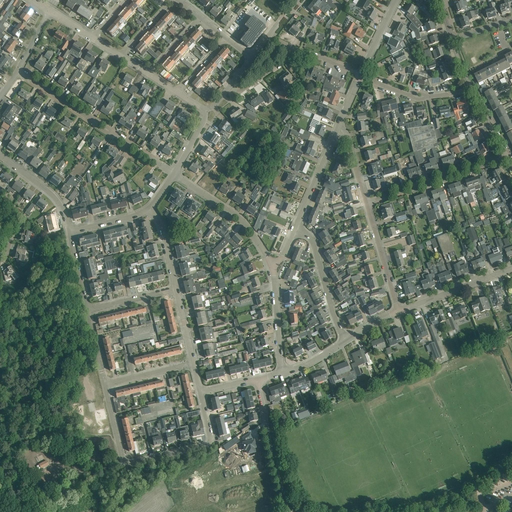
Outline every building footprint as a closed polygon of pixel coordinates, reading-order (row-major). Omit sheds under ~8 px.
[(10,0),(4,10),(0,15),(2,16),(4,17),(7,12),(13,2),(10,0)] [(76,5),(78,6),(81,1),(81,0),(69,0),(66,6),(72,10),(76,5)] [(228,8),(233,2),(230,0),(229,0),(224,6),(228,9),(228,8)] [(316,0),(314,0),(312,4),(319,10),(322,12),(325,15),(329,10),(331,11),(333,9),(327,4),(322,1),(320,3),(316,0)] [(322,0),(322,1),(327,4),(333,9),(335,11),(337,8),(336,7),(332,3),(333,2),(330,0),(322,0)] [(363,0),(359,7),(366,10),(369,12),(366,17),(373,21),(375,17),(374,17),(377,12),(371,9),(370,9),(367,8),(370,3),(365,0),(363,0)] [(460,0),(461,3),(455,5),(457,9),(455,9),(457,14),(462,13),(462,12),(465,11),(463,7),(468,5),(466,1),(469,0),(460,0)] [(496,17),(494,8),(497,7),(494,0),(491,0),(493,3),(489,4),(491,10),(484,12),(486,19),(488,18),(488,19),(496,17)] [(500,6),(501,10),(502,15),(510,13),(509,7),(511,5),(511,4),(510,0),(508,0),(504,1),(505,5),(500,6)] [(77,13),(83,17),(89,8),(85,5),(86,3),(81,1),(78,6),(80,8),(77,13)] [(132,3),(127,9),(132,14),(136,8),(137,9),(137,8),(138,9),(137,10),(142,15),(144,12),(134,3),(133,5),(132,3)] [(22,9),(20,7),(18,9),(23,12),(30,17),(34,12),(28,8),(29,6),(26,4),(22,9)] [(312,4),(308,9),(313,12),(311,15),(315,18),(317,16),(316,15),(319,10),(312,4)] [(214,8),(210,13),(216,18),(220,13),(217,10),(219,7),(217,5),(214,8)] [(404,10),(406,11),(405,12),(411,15),(414,10),(417,13),(419,11),(420,12),(422,10),(420,9),(419,9),(416,6),(415,7),(410,5),(408,7),(407,6),(404,10)] [(430,17),(431,16),(422,7),(420,8),(430,17)] [(89,8),(83,17),(89,21),(92,15),(95,17),(96,16),(100,18),(104,11),(103,10),(100,8),(98,11),(94,8),(93,10),(89,8)] [(17,12),(16,12),(19,15),(20,14),(22,15),(20,18),(22,20),(26,23),(26,22),(27,23),(29,20),(28,20),(30,17),(23,12),(18,9),(17,12)] [(221,22),(226,26),(232,19),(229,17),(233,13),(228,9),(226,13),(227,14),(225,17),(221,22)] [(468,21),(475,18),(475,16),(478,15),(479,15),(477,10),(476,10),(467,13),(469,17),(460,20),(461,23),(460,24),(462,29),(467,28),(468,30),(471,29),(470,26),(468,21)] [(125,21),(130,16),(132,14),(128,11),(127,12),(125,11),(120,17),(121,18),(125,22),(126,21),(125,21)] [(11,18),(13,16),(9,13),(7,12),(4,17),(3,19),(5,20),(6,21),(9,17),(11,18)] [(167,14),(162,20),(167,24),(169,26),(176,19),(171,15),(168,12),(169,13),(168,15),(167,14)] [(173,13),(171,15),(176,19),(177,20),(182,25),(184,23),(173,13)] [(415,16),(410,20),(415,26),(418,29),(423,25),(420,22),(415,16)] [(245,35),(240,42),(247,48),(249,45),(252,47),(257,40),(255,39),(257,37),(258,39),(258,38),(257,37),(258,36),(259,37),(264,32),(264,31),(262,29),(264,26),(262,25),(257,20),(255,22),(254,21),(255,19),(252,17),(244,27),(249,30),(251,28),(252,29),(246,36),(245,35)] [(310,17),(308,23),(307,25),(308,26),(314,28),(317,20),(310,17)] [(113,24),(115,25),(119,29),(119,28),(123,23),(124,23),(125,22),(121,18),(120,19),(119,18),(113,24)] [(160,21),(155,27),(156,28),(160,32),(161,32),(160,31),(165,26),(167,24),(162,20),(161,20),(163,21),(161,22),(160,21)] [(296,28),(300,23),(297,21),(289,32),(292,33),(291,34),(296,37),(300,32),(296,28)] [(345,30),(343,34),(349,38),(351,34),(350,33),(352,30),(353,31),(356,33),(355,35),(357,36),(358,37),(358,38),(360,39),(360,38),(361,39),(365,33),(362,32),(363,30),(358,27),(350,22),(345,30)] [(395,30),(399,33),(402,34),(406,27),(399,23),(395,30)] [(422,32),(420,33),(421,38),(427,36),(426,33),(428,32),(428,33),(435,30),(434,27),(436,26),(434,23),(433,23),(426,25),(427,31),(425,31),(422,33),(422,32)] [(15,25),(14,27),(22,33),(26,28),(20,24),(17,26),(15,25)] [(420,33),(419,30),(418,30),(411,24),(409,28),(415,33),(417,40),(422,39),(421,38),(420,33)] [(119,29),(115,25),(113,27),(112,26),(107,31),(112,36),(117,30),(117,31),(119,29)] [(22,33),(14,27),(13,28),(10,32),(18,38),(22,33)] [(155,40),(162,33),(161,32),(160,32),(156,28),(155,30),(153,29),(148,34),(149,36),(154,39),(155,40)] [(168,31),(171,34),(175,37),(177,34),(171,28),(168,31)] [(241,29),(236,37),(240,40),(246,33),(241,29)] [(319,34),(319,35),(313,34),(314,31),(310,30),(307,36),(312,38),(311,42),(317,44),(318,41),(322,42),(324,35),(319,34)] [(54,37),(58,40),(60,42),(63,37),(66,39),(68,36),(60,31),(59,32),(58,31),(54,37)] [(190,37),(191,39),(195,42),(196,43),(202,37),(200,36),(201,35),(199,33),(198,31),(196,33),(195,32),(190,37)] [(121,39),(126,43),(130,39),(125,34),(121,39)] [(147,36),(142,42),(149,48),(147,46),(152,40),(152,41),(154,39),(149,36),(148,37),(147,36)] [(427,36),(421,38),(422,39),(422,41),(423,41),(426,40),(427,45),(428,45),(429,46),(432,45),(439,42),(437,36),(430,38),(431,39),(428,39),(427,36)] [(3,37),(2,40),(4,42),(7,44),(14,49),(18,44),(14,41),(11,39),(11,40),(9,42),(3,37)] [(390,39),(388,45),(391,47),(393,50),(390,52),(392,55),(403,49),(401,45),(402,44),(401,44),(403,41),(396,37),(394,40),(391,38),(390,39)] [(183,45),(184,46),(188,50),(189,49),(188,49),(193,43),(193,44),(195,42),(191,39),(190,40),(188,39),(183,45)] [(329,39),(328,41),(327,46),(331,47),(331,49),(333,49),(332,51),(337,52),(339,47),(338,47),(339,43),(333,41),(329,39)] [(65,40),(60,49),(64,51),(64,52),(65,49),(69,43),(65,40)] [(347,40),(346,41),(343,46),(346,47),(344,52),(352,56),(356,49),(350,46),(352,43),(347,40)] [(3,45),(1,48),(10,54),(14,49),(7,44),(4,42),(3,44),(3,45)] [(76,42),(71,50),(74,53),(73,55),(78,59),(79,59),(82,54),(80,52),(84,47),(76,42)] [(149,48),(142,42),(135,49),(143,56),(142,56),(149,48)] [(182,46),(176,52),(181,57),(182,56),(182,57),(181,56),(186,51),(187,51),(188,50),(184,46),(183,47),(182,46)] [(225,48),(218,55),(223,60),(224,60),(223,59),(228,54),(233,58),(234,56),(225,48)] [(409,48),(403,51),(404,53),(406,57),(412,55),(409,48)] [(441,48),(436,50),(433,51),(435,59),(444,56),(441,48)] [(65,59),(70,52),(65,49),(64,52),(64,51),(60,57),(64,59),(65,59)] [(44,57),(49,60),(53,54),(55,55),(53,57),(54,58),(57,54),(51,50),(50,52),(48,50),(44,57)] [(90,51),(87,55),(84,59),(88,62),(89,61),(92,63),(97,56),(90,51)] [(152,51),(149,53),(153,57),(156,60),(157,60),(156,59),(158,57),(155,54),(152,51)] [(394,55),(392,56),(394,58),(393,58),(393,59),(394,62),(393,63),(394,65),(397,64),(398,64),(398,63),(399,63),(407,59),(406,57),(404,53),(403,51),(398,53),(394,55)] [(175,54),(170,59),(175,64),(180,58),(180,59),(182,57),(182,56),(181,57),(176,52),(178,53),(176,55),(175,54)] [(0,62),(5,66),(8,61),(0,55),(0,62)] [(217,57),(211,63),(217,67),(219,69),(222,66),(219,64),(221,61),(222,62),(223,60),(218,55),(219,56),(218,58),(217,57)] [(504,60),(502,62),(506,70),(511,68),(509,65),(505,57),(503,58),(504,60)] [(46,75),(46,76),(48,78),(48,77),(49,77),(51,78),(56,72),(59,74),(67,62),(65,59),(64,59),(56,71),(54,69),(56,66),(54,64),(52,67),(51,67),(46,75)] [(74,66),(78,69),(80,70),(82,72),(85,67),(81,64),(83,61),(79,59),(78,59),(74,66)] [(175,64),(170,59),(170,60),(171,61),(170,62),(168,61),(163,67),(168,72),(169,72),(168,71),(173,66),(174,66),(175,64)] [(192,66),(189,63),(184,59),(182,62),(190,69),(192,66)] [(46,65),(43,63),(39,60),(34,67),(41,72),(46,65)] [(106,70),(110,64),(103,60),(99,66),(97,69),(98,70),(98,71),(100,72),(99,73),(100,73),(102,71),(105,72),(106,70)] [(230,60),(227,63),(233,69),(236,66),(230,60)] [(498,60),(496,61),(501,72),(506,70),(502,62),(500,63),(498,60)] [(495,65),(493,66),(497,75),(501,72),(496,61),(494,62),(495,65)] [(215,69),(217,67),(211,63),(213,64),(211,65),(210,64),(205,70),(210,75),(210,74),(215,69)] [(394,65),(389,68),(392,76),(400,72),(403,71),(399,63),(398,63),(398,64),(397,64),(394,65)] [(106,73),(114,78),(116,74),(113,72),(116,68),(110,64),(106,70),(108,71),(106,73)] [(436,64),(426,67),(427,72),(430,71),(430,70),(437,68),(436,64)] [(437,69),(439,76),(449,73),(447,65),(440,68),(441,68),(437,69)] [(489,65),(487,66),(492,77),(497,75),(493,66),(490,67),(489,65)] [(486,70),(484,71),(488,79),(492,77),(487,66),(484,67),(486,70)] [(93,67),(88,75),(96,79),(99,73),(100,72),(98,71),(96,70),(96,68),(93,67)] [(326,77),(322,76),(323,73),(313,69),(313,71),(309,70),(306,77),(311,78),(312,76),(317,78),(316,81),(323,83),(326,77)] [(418,81),(420,75),(421,71),(415,69),(412,79),(418,81)] [(480,69),(478,70),(483,82),(488,79),(484,71),(481,72),(480,69)] [(203,71),(198,77),(199,79),(203,82),(204,82),(203,81),(206,78),(208,76),(209,76),(210,75),(205,70),(206,71),(205,73),(203,71)] [(483,82),(478,70),(475,72),(477,74),(474,75),(479,84),(483,82)] [(65,88),(69,82),(64,79),(67,75),(64,73),(61,77),(58,82),(65,88)] [(279,79),(282,84),(284,87),(289,84),(287,81),(291,78),(287,73),(279,79)] [(439,76),(428,80),(429,86),(430,88),(433,87),(438,85),(437,84),(445,81),(452,79),(449,73),(439,76)] [(225,74),(219,80),(223,84),(226,81),(228,78),(226,76),(225,74)] [(418,81),(417,83),(424,86),(424,85),(429,86),(428,80),(426,79),(427,75),(424,74),(424,76),(420,75),(418,81)] [(127,75),(124,79),(124,80),(121,84),(124,86),(127,82),(131,84),(134,79),(127,75)] [(327,75),(323,86),(338,92),(340,87),(343,88),(345,82),(327,75)] [(202,84),(203,82),(199,79),(198,77),(191,85),(196,89),(194,91),(199,96),(202,92),(198,88),(201,83),(202,84)] [(76,82),(70,91),(78,96),(80,92),(81,90),(77,88),(79,84),(76,82)] [(94,86),(91,83),(86,91),(88,93),(90,91),(91,92),(94,86)] [(479,90),(481,93),(488,90),(487,87),(485,84),(482,86),(483,88),(479,90)] [(128,92),(133,95),(137,88),(133,85),(128,92)] [(146,98),(148,94),(151,90),(144,85),(140,90),(138,94),(146,98)] [(338,92),(323,86),(324,87),(323,89),(329,92),(332,94),(330,99),(325,97),(324,101),(328,103),(335,106),(339,96),(337,95),(338,92)] [(87,102),(89,103),(98,89),(95,87),(90,95),(88,93),(83,100),(84,100),(83,100),(83,101),(86,103),(86,102),(87,102)] [(209,92),(205,96),(209,99),(210,99),(215,93),(209,87),(209,88),(207,90),(209,92)] [(18,95),(27,101),(31,95),(22,89),(18,95)] [(108,92),(104,98),(107,101),(113,92),(110,89),(108,92)] [(484,93),(487,98),(495,94),(492,89),(484,93)] [(100,96),(99,97),(103,99),(104,98),(108,92),(106,91),(105,93),(103,92),(100,96)] [(277,95),(281,100),(283,103),(288,98),(282,91),(279,93),(277,95)] [(267,92),(263,95),(268,103),(272,100),(267,92)] [(95,93),(89,103),(94,107),(97,103),(97,102),(98,100),(101,102),(103,99),(99,97),(100,96),(95,93)] [(309,99),(320,102),(322,94),(317,93),(316,96),(310,95),(309,99)] [(361,107),(367,110),(373,97),(366,94),(363,100),(364,100),(361,107)] [(487,98),(489,102),(497,98),(495,94),(487,98)] [(246,105),(246,106),(248,109),(249,109),(251,112),(252,111),(253,113),(256,112),(254,110),(252,106),(256,103),(258,106),(264,102),(262,100),(260,96),(258,97),(257,95),(248,101),(249,103),(246,105)] [(489,102),(491,107),(499,103),(497,98),(489,102)] [(38,111),(40,109),(43,104),(37,99),(36,102),(34,101),(29,110),(31,112),(34,108),(38,111)] [(298,110),(296,113),(300,114),(301,113),(302,114),(304,108),(307,101),(306,100),(301,106),(298,110)] [(392,115),(399,114),(396,100),(389,102),(391,112),(392,115)] [(458,108),(453,109),(455,115),(456,115),(456,117),(455,118),(455,120),(456,123),(457,123),(461,121),(460,120),(462,119),(460,114),(467,112),(466,110),(467,109),(467,108),(466,106),(467,105),(466,100),(461,101),(462,103),(456,104),(458,108)] [(153,109),(147,105),(148,103),(145,101),(140,109),(143,111),(148,114),(149,115),(153,109)] [(113,106),(107,102),(101,111),(108,116),(114,107),(113,106)] [(128,102),(126,106),(122,111),(126,113),(132,104),(128,102)] [(165,107),(158,102),(153,109),(149,115),(152,116),(156,119),(162,110),(166,112),(170,115),(171,114),(173,112),(172,111),(176,106),(169,102),(165,107)] [(319,102),(317,106),(321,107),(319,111),(323,113),(322,116),(324,117),(329,119),(330,120),(332,115),(331,115),(332,112),(326,110),(328,106),(323,104),(320,103),(319,102)] [(391,112),(389,102),(382,104),(385,117),(388,116),(387,113),(391,112)] [(494,112),(495,111),(503,107),(501,107),(499,103),(491,107),(494,112)] [(10,105),(6,111),(13,115),(15,113),(18,115),(22,109),(16,105),(14,108),(10,105)] [(412,105),(404,107),(405,109),(405,112),(406,114),(406,115),(410,114),(410,117),(411,119),(414,118),(414,116),(413,110),(412,105)] [(437,113),(440,113),(440,114),(441,116),(445,116),(445,118),(449,117),(451,117),(455,116),(454,113),(451,113),(449,107),(443,108),(442,107),(436,109),(437,113)] [(495,111),(497,115),(505,111),(503,107),(495,111)] [(47,114),(45,117),(48,119),(50,121),(52,119),(54,120),(56,117),(58,114),(56,113),(56,112),(50,108),(46,113),(47,114)] [(238,121),(243,117),(241,114),(241,113),(237,108),(228,114),(232,120),(237,127),(240,124),(238,121)] [(426,116),(424,108),(417,109),(419,118),(423,117),(423,120),(427,119),(429,119),(428,116),(426,116)] [(178,113),(177,114),(178,115),(182,117),(180,120),(185,123),(185,122),(188,118),(189,118),(188,117),(190,115),(181,109),(178,113)] [(14,120),(16,117),(13,115),(6,111),(2,116),(6,119),(4,122),(10,126),(14,120)] [(119,123),(124,127),(134,113),(131,111),(125,119),(123,117),(119,123)] [(136,121),(140,124),(146,116),(148,114),(143,111),(143,112),(142,112),(136,121)] [(245,116),(254,121),(256,118),(257,119),(258,117),(257,116),(248,111),(245,116)] [(497,115),(500,120),(507,116),(505,111),(497,115)] [(134,113),(124,127),(130,131),(134,125),(133,124),(135,120),(134,119),(137,115),(134,113)] [(42,115),(35,126),(37,127),(38,128),(39,126),(42,122),(43,123),(44,121),(46,117),(45,117),(42,115)] [(173,116),(167,126),(171,129),(178,119),(173,116)] [(500,120),(502,124),(510,120),(507,116),(500,120)] [(64,117),(61,121),(60,122),(69,128),(73,123),(64,117)] [(465,124),(467,128),(468,131),(471,130),(471,129),(476,126),(473,119),(468,121),(468,122),(465,124)] [(312,120),(310,126),(313,128),(311,133),(315,135),(315,134),(322,137),(324,133),(323,132),(325,129),(318,126),(320,122),(319,122),(312,120)] [(502,124),(504,129),(511,125),(510,120),(502,124)] [(223,121),(219,128),(222,130),(223,130),(220,134),(227,138),(230,135),(228,134),(229,134),(229,133),(232,129),(232,128),(233,128),(223,121)] [(412,123),(406,124),(406,126),(407,130),(408,130),(414,128),(419,127),(418,122),(417,121),(412,122),(412,123)] [(180,129),(178,133),(181,135),(186,127),(187,125),(188,124),(185,122),(185,123),(183,125),(180,129)] [(364,122),(363,123),(360,123),(358,123),(359,132),(365,131),(365,127),(369,126),(369,122),(364,123),(364,122)] [(438,142),(434,125),(422,127),(419,127),(414,128),(408,130),(409,133),(414,153),(417,151),(426,148),(434,144),(438,142)] [(144,140),(148,134),(147,134),(150,130),(143,126),(141,129),(140,129),(137,134),(141,137),(140,138),(144,140)] [(5,141),(8,142),(11,136),(12,137),(13,133),(15,130),(13,129),(11,127),(7,133),(9,134),(5,141)] [(80,128),(78,132),(77,133),(77,134),(74,137),(75,137),(73,139),(76,141),(77,139),(78,139),(80,136),(84,138),(88,133),(80,128)] [(33,133),(31,131),(29,129),(23,137),(28,140),(33,133)] [(245,129),(238,137),(241,140),(248,132),(245,129)] [(292,130),(290,133),(308,141),(311,134),(304,131),(301,129),(299,133),(292,130)] [(157,148),(162,141),(155,137),(158,132),(156,130),(153,135),(155,137),(150,144),(157,148)] [(166,141),(169,143),(170,144),(174,137),(179,140),(182,135),(181,135),(178,133),(177,132),(176,132),(173,130),(172,131),(166,141)] [(482,139),(479,131),(473,134),(471,130),(468,131),(465,132),(466,135),(468,134),(469,136),(474,146),(479,144),(478,141),(482,139)] [(164,133),(162,136),(164,138),(162,140),(165,142),(170,134),(169,133),(168,132),(167,132),(166,133),(164,133)] [(54,138),(64,144),(68,139),(58,133),(54,138)] [(209,141),(213,144),(215,145),(216,145),(213,149),(218,152),(221,149),(219,147),(221,145),(217,142),(220,139),(214,135),(209,141)] [(275,140),(283,144),(286,138),(279,135),(275,140)] [(458,135),(450,138),(452,144),(461,141),(458,135)] [(12,142),(8,148),(14,153),(19,147),(18,146),(21,143),(12,137),(11,136),(9,140),(12,142)] [(369,146),(368,141),(372,140),(371,136),(367,137),(361,139),(363,147),(369,146)] [(95,137),(92,141),(91,143),(89,147),(92,149),(94,145),(98,148),(102,142),(95,137)] [(225,139),(223,142),(229,147),(231,144),(225,139)] [(304,142),(302,146),(315,151),(318,145),(308,141),(308,142),(309,142),(308,143),(304,142)] [(170,144),(169,143),(166,147),(162,152),(169,156),(172,151),(169,149),(172,145),(170,144)] [(489,152),(485,144),(482,146),(480,143),(479,144),(465,151),(466,154),(477,149),(479,152),(479,151),(483,158),(487,155),(486,153),(489,152)] [(312,158),(315,151),(302,146),(297,144),(294,152),(301,156),(303,151),(306,152),(305,155),(312,158)] [(461,144),(453,148),(455,152),(456,154),(464,151),(461,144)] [(106,152),(111,156),(115,158),(119,153),(110,147),(106,152)] [(205,147),(201,153),(206,157),(209,154),(212,157),(214,154),(205,147)] [(28,157),(30,159),(39,148),(37,149),(34,148),(31,152),(26,148),(24,151),(23,151),(19,156),(25,161),(28,157)] [(39,148),(30,159),(33,161),(30,164),(37,169),(42,162),(37,158),(42,150),(39,148)] [(422,154),(427,152),(427,151),(426,148),(417,151),(421,164),(424,163),(423,162),(425,161),(422,154)] [(92,158),(95,160),(100,152),(98,150),(92,158)] [(291,151),(288,158),(292,159),(295,161),(292,168),(295,169),(294,171),(298,173),(299,171),(301,172),(305,174),(310,165),(305,162),(303,161),(303,162),(299,160),(301,156),(294,152),(291,151)] [(373,160),(372,155),(376,154),(376,151),(371,152),(371,151),(365,153),(367,162),(373,160)] [(388,154),(380,157),(381,160),(393,157),(391,151),(388,152),(388,154)] [(433,171),(439,169),(437,166),(440,165),(438,158),(437,154),(434,155),(435,159),(429,160),(429,161),(433,171)] [(447,155),(446,155),(450,166),(456,164),(453,154),(447,156),(447,155)] [(444,168),(450,166),(446,155),(444,156),(441,157),(444,168)] [(113,165),(116,162),(113,159),(107,166),(106,164),(102,168),(102,173),(101,175),(103,177),(111,171),(110,169),(113,165)] [(198,163),(195,161),(193,164),(189,169),(195,174),(199,169),(196,166),(198,163)] [(433,171),(429,161),(424,163),(425,166),(427,173),(433,171)] [(332,173),(338,176),(343,166),(337,163),(332,173)] [(377,163),(369,165),(370,167),(369,168),(371,176),(382,173),(383,173),(382,171),(381,168),(378,169),(377,163)] [(415,163),(411,164),(416,177),(422,175),(419,168),(417,169),(415,163)] [(39,174),(46,179),(51,173),(47,170),(49,168),(46,165),(39,174)] [(204,171),(207,174),(212,168),(208,166),(204,171)] [(395,167),(383,171),(385,176),(397,172),(395,167)] [(494,176),(488,179),(490,182),(502,176),(501,174),(502,173),(500,168),(495,171),(495,172),(492,174),(494,176)] [(126,181),(121,172),(114,176),(111,171),(103,177),(100,180),(103,183),(104,183),(103,181),(108,178),(110,182),(113,180),(114,184),(119,181),(120,184),(126,181)] [(53,178),(50,182),(57,187),(58,185),(59,185),(61,181),(63,183),(65,179),(60,176),(57,173),(55,176),(53,178)] [(287,173),(283,182),(291,186),(289,190),(290,191),(290,192),(293,194),(295,192),(297,193),(300,185),(293,182),(295,177),(287,173)] [(6,174),(1,180),(0,178),(0,186),(4,190),(8,185),(11,181),(12,179),(6,174)] [(152,174),(148,180),(149,180),(151,182),(149,185),(155,189),(157,186),(161,181),(152,174)] [(65,185),(61,190),(64,192),(64,193),(64,194),(65,195),(66,195),(67,194),(67,195),(71,189),(73,186),(76,188),(83,178),(80,176),(77,179),(75,177),(73,176),(71,179),(70,178),(65,185)] [(331,178),(330,177),(328,176),(327,178),(326,177),(325,181),(325,182),(324,184),(326,185),(325,188),(334,191),(346,188),(346,187),(345,187),(345,186),(349,185),(347,180),(340,183),(334,185),(334,184),(331,183),(333,179),(331,178)] [(483,176),(480,177),(481,179),(482,184),(483,186),(484,189),(483,190),(485,195),(486,198),(487,197),(489,196),(488,194),(488,193),(486,188),(485,184),(485,183),(483,176)] [(502,176),(490,182),(491,185),(494,183),(496,186),(495,186),(497,189),(500,187),(499,184),(505,181),(502,176)] [(142,188),(145,183),(139,178),(136,183),(142,188)] [(477,178),(472,179),(475,190),(481,188),(480,185),(478,180),(477,178)] [(379,180),(378,180),(373,182),(375,190),(382,189),(383,192),(390,190),(389,186),(386,187),(385,182),(384,179),(379,180)] [(472,179),(466,181),(467,184),(468,188),(469,190),(466,191),(467,193),(471,203),(475,202),(472,194),(476,192),(475,190),(472,179)] [(10,186),(7,190),(6,191),(9,193),(11,191),(13,193),(15,190),(19,193),(24,187),(17,182),(13,188),(10,186)] [(230,182),(227,185),(224,183),(222,186),(219,190),(226,195),(227,193),(230,195),(236,186),(230,182)] [(257,194),(261,189),(259,187),(261,185),(258,183),(252,193),(249,197),(255,201),(259,196),(257,194)] [(129,184),(124,185),(126,193),(126,194),(130,193),(132,202),(133,202),(134,205),(141,202),(139,195),(138,195),(137,192),(134,193),(133,192),(131,193),(129,184)] [(449,185),(449,186),(449,187),(450,192),(451,194),(453,194),(455,198),(459,197),(455,185),(452,186),(452,185),(451,185),(449,185)] [(500,190),(498,191),(499,193),(501,196),(503,195),(510,191),(507,186),(501,190),(500,190)] [(344,194),(347,203),(353,201),(349,188),(336,192),(337,196),(344,194)] [(25,189),(17,200),(20,203),(24,198),(30,202),(35,195),(28,190),(28,191),(25,189)] [(233,199),(240,205),(244,199),(246,201),(249,197),(252,193),(246,189),(244,192),(246,193),(243,197),(237,193),(233,199)] [(443,189),(437,191),(440,198),(441,201),(442,205),(445,214),(450,213),(446,201),(447,200),(443,189)] [(497,189),(488,193),(488,194),(490,197),(490,198),(491,202),(495,200),(493,196),(499,193),(498,191),(497,189)] [(74,190),(71,195),(68,199),(72,202),(79,193),(74,190)] [(173,202),(180,207),(183,202),(180,200),(183,195),(180,193),(180,192),(177,190),(177,191),(176,190),(171,197),(175,199),(173,202)] [(321,191),(318,197),(324,199),(332,202),(332,199),(329,199),(324,197),(326,193),(321,191)] [(437,191),(432,193),(433,197),(434,200),(435,203),(436,202),(436,203),(437,206),(442,205),(441,201),(440,198),(437,191)] [(503,195),(501,196),(503,202),(509,199),(511,197),(511,194),(510,191),(503,195)] [(268,200),(267,200),(272,202),(280,205),(283,207),(282,211),(283,212),(288,214),(291,206),(286,204),(287,202),(283,200),(276,197),(278,193),(274,192),(273,195),(270,194),(269,196),(268,200)] [(126,207),(125,200),(124,199),(123,195),(120,196),(121,198),(117,199),(118,201),(117,201),(119,208),(126,207)] [(426,195),(420,196),(425,211),(427,217),(429,222),(438,220),(436,214),(434,209),(431,210),(431,211),(429,212),(427,205),(429,204),(428,202),(428,199),(426,195)] [(420,196),(415,198),(417,206),(420,205),(423,212),(425,211),(420,196)] [(119,208),(117,201),(114,202),(113,197),(109,198),(111,203),(110,203),(112,210),(119,208)] [(324,199),(318,197),(316,203),(321,205),(322,201),(329,204),(331,204),(332,202),(324,199)] [(40,198),(38,202),(36,205),(44,210),(48,205),(42,201),(43,200),(40,198)] [(102,205),(98,206),(100,213),(107,211),(105,204),(104,200),(101,201),(102,205)] [(188,200),(182,210),(193,217),(196,213),(195,213),(200,206),(199,205),(199,204),(196,202),(196,203),(192,201),(191,202),(188,200)] [(505,205),(494,210),(495,210),(499,208),(501,207),(502,208),(502,209),(505,207),(507,211),(504,212),(505,215),(508,213),(511,211),(511,204),(511,205),(509,202),(505,205)] [(32,203),(25,213),(29,217),(31,214),(30,213),(35,206),(32,203)] [(100,213),(98,206),(95,207),(94,203),(90,204),(91,208),(93,215),(100,213)] [(251,205),(247,211),(253,216),(257,210),(260,205),(257,203),(254,207),(251,205)] [(79,211),(80,218),(88,216),(85,204),(82,205),(80,204),(78,205),(79,211)] [(384,220),(393,217),(389,204),(382,206),(383,211),(382,211),(384,220)] [(80,218),(79,211),(75,212),(74,207),(71,208),(72,212),(74,220),(80,218)] [(311,214),(323,219),(324,216),(317,214),(319,211),(313,208),(311,214)] [(346,214),(344,215),(345,219),(351,217),(352,217),(357,215),(355,209),(349,210),(345,212),(346,214)] [(171,220),(175,214),(171,211),(167,217),(171,220)] [(209,212),(205,217),(202,221),(205,223),(208,219),(212,222),(216,217),(209,212)] [(395,215),(397,222),(407,219),(405,212),(395,215)] [(175,224),(180,218),(175,214),(171,220),(175,224)] [(257,221),(254,227),(259,229),(264,217),(259,214),(257,221)] [(323,219),(311,214),(309,220),(310,220),(308,224),(314,226),(315,222),(314,222),(315,219),(322,221),(322,222),(317,226),(318,227),(317,228),(319,231),(324,228),(333,223),(323,219)] [(55,215),(50,216),(47,217),(49,227),(56,225),(55,219),(56,218),(55,215)] [(37,221),(39,224),(46,219),(43,216),(37,221)] [(144,219),(138,221),(140,230),(142,230),(150,228),(148,222),(145,223),(144,219)] [(263,225),(261,231),(277,238),(281,230),(275,228),(273,227),(275,224),(265,220),(263,225)] [(218,225),(217,226),(218,227),(222,230),(219,233),(218,234),(225,239),(231,233),(227,230),(229,228),(221,221),(218,225)] [(333,223),(324,228),(326,230),(327,231),(336,225),(335,221),(333,223)] [(350,228),(351,231),(339,235),(340,239),(341,238),(352,235),(357,234),(356,230),(361,229),(359,222),(353,223),(354,227),(350,228)] [(208,237),(216,228),(213,226),(210,230),(206,236),(208,237)] [(467,230),(471,242),(476,241),(478,241),(477,240),(478,240),(474,227),(471,228),(467,230)] [(141,236),(151,234),(150,228),(142,230),(143,235),(141,236)] [(394,229),(392,229),(388,231),(390,238),(397,236),(395,232),(399,231),(398,228),(394,229)] [(117,241),(115,230),(109,231),(112,243),(110,243),(111,246),(114,245),(113,242),(117,241)] [(319,236),(318,237),(321,242),(322,241),(329,236),(327,231),(326,230),(319,235),(319,236)] [(24,243),(25,243),(31,245),(33,239),(30,238),(32,233),(28,232),(22,231),(22,234),(20,234),(19,240),(22,241),(22,242),(22,243),(23,244),(24,244),(24,243)] [(106,244),(110,243),(112,243),(109,231),(103,233),(106,244)] [(151,234),(141,236),(141,239),(144,238),(145,241),(142,242),(143,245),(145,244),(149,244),(148,241),(153,240),(151,234)] [(243,240),(237,234),(232,238),(229,241),(236,249),(239,246),(238,245),(243,240)] [(332,234),(322,241),(325,246),(327,245),(329,247),(333,245),(337,242),(336,242),(333,243),(332,242),(333,241),(330,238),(333,237),(332,234)] [(437,238),(440,247),(443,255),(455,251),(448,234),(437,238)] [(100,242),(98,242),(96,235),(90,236),(94,253),(95,253),(94,247),(101,245),(100,242)] [(366,246),(363,235),(356,237),(359,247),(360,247),(366,246)] [(416,244),(414,235),(407,237),(410,246),(416,244)] [(93,257),(95,256),(90,236),(84,237),(87,248),(91,247),(93,253),(92,253),(93,257)] [(352,236),(340,239),(340,240),(342,244),(345,243),(353,240),(352,236)] [(87,248),(84,237),(78,239),(80,247),(83,246),(84,252),(82,253),(83,257),(89,256),(87,248)] [(440,247),(437,238),(431,240),(435,252),(437,252),(436,248),(440,247)] [(498,248),(493,250),(493,252),(497,261),(502,259),(501,255),(500,253),(503,252),(501,249),(498,240),(497,238),(494,239),(498,248)] [(229,243),(225,239),(213,250),(214,253),(216,256),(229,243)] [(507,239),(503,240),(506,246),(507,250),(505,251),(506,253),(508,257),(511,255),(511,249),(511,248),(509,243),(507,239)] [(337,242),(333,245),(335,248),(342,244),(340,240),(337,242)] [(467,243),(462,245),(465,253),(466,255),(467,257),(469,257),(472,256),(467,243)] [(143,245),(134,247),(135,250),(135,252),(144,249),(145,254),(147,253),(158,251),(156,245),(151,246),(149,247),(146,247),(145,244),(143,245)] [(485,244),(481,245),(481,246),(485,255),(488,254),(489,257),(491,264),(497,261),(493,252),(493,250),(492,249),(488,251),(485,244)] [(175,248),(177,253),(190,250),(189,246),(185,246),(185,245),(175,248)] [(19,261),(26,262),(27,257),(25,256),(26,251),(17,248),(16,252),(14,251),(13,258),(17,259),(16,260),(16,261),(17,261),(17,262),(18,262),(18,261),(19,261)] [(243,254),(241,255),(244,262),(252,257),(247,248),(241,251),(243,254)] [(297,248),(295,254),(307,259),(308,256),(309,256),(310,254),(297,248)] [(324,254),(327,259),(336,254),(335,254),(332,249),(324,254)] [(177,256),(176,257),(177,259),(178,259),(181,259),(183,258),(189,257),(189,254),(192,253),(191,250),(190,250),(177,253),(177,256)] [(399,252),(394,253),(397,261),(407,258),(406,254),(405,250),(401,252),(401,251),(399,252)] [(138,263),(131,264),(131,266),(132,266),(142,264),(152,261),(157,260),(157,257),(159,257),(158,251),(147,253),(147,254),(143,255),(144,259),(138,261),(138,263)] [(359,260),(358,259),(363,257),(364,261),(370,259),(367,252),(362,254),(357,255),(354,256),(355,259),(356,260),(359,260)] [(307,259),(295,254),(292,260),(298,262),(299,259),(306,261),(307,259)] [(336,254),(327,259),(331,265),(334,263),(335,265),(346,259),(344,255),(338,259),(336,254)] [(482,256),(476,258),(480,268),(486,266),(483,259),(482,256)] [(407,258),(397,261),(399,268),(404,267),(405,266),(407,266),(408,265),(407,262),(410,261),(409,257),(407,258)] [(480,268),(476,258),(471,260),(472,263),(472,264),(475,270),(480,268)] [(335,265),(338,269),(343,265),(344,266),(347,264),(346,259),(335,265)] [(459,262),(459,263),(463,275),(469,272),(467,268),(466,265),(464,260),(459,262)] [(114,261),(105,263),(106,269),(107,271),(116,269),(115,266),(114,261)] [(160,261),(154,262),(159,281),(165,280),(163,272),(160,272),(158,266),(161,266),(160,261)] [(85,268),(87,274),(95,272),(98,271),(97,267),(103,265),(102,262),(96,264),(96,265),(85,268)] [(159,281),(154,262),(148,264),(149,267),(153,266),(154,270),(153,271),(153,274),(151,274),(153,283),(159,281)] [(244,275),(251,273),(256,271),(254,264),(251,265),(250,262),(243,266),(241,267),(244,275)] [(463,275),(459,263),(453,265),(458,277),(463,275)] [(3,272),(4,277),(5,281),(11,280),(12,278),(14,281),(19,276),(10,266),(7,269),(8,270),(7,271),(3,272)] [(371,266),(366,267),(364,268),(365,268),(361,269),(362,272),(365,271),(367,276),(374,274),(371,266)] [(441,267),(447,281),(452,279),(449,272),(447,273),(444,266),(441,267)] [(447,281),(441,267),(438,268),(441,275),(438,276),(441,283),(447,281)] [(195,268),(181,271),(182,277),(189,275),(189,272),(196,270),(195,268)] [(101,280),(102,280),(109,278),(107,271),(106,269),(101,270),(101,273),(104,272),(105,275),(100,276),(101,280)] [(291,279),(293,276),(295,276),(296,272),(288,269),(284,279),(290,282),(291,282),(289,287),(295,289),(298,282),(291,279)] [(329,273),(333,278),(343,272),(342,270),(337,273),(335,270),(329,273)] [(136,287),(141,285),(139,277),(137,278),(136,275),(134,275),(133,271),(131,272),(131,276),(133,276),(136,287)] [(343,272),(333,278),(336,284),(341,280),(339,277),(344,274),(343,272)] [(139,274),(139,277),(141,285),(147,284),(145,276),(144,273),(143,273),(139,274)] [(430,287),(435,285),(431,275),(432,275),(429,276),(428,273),(425,274),(430,287)] [(303,282),(301,282),(303,284),(314,279),(311,274),(306,276),(305,276),(307,279),(303,282)] [(348,275),(342,279),(344,282),(347,281),(351,277),(350,274),(348,275)] [(419,284),(420,285),(422,290),(424,289),(424,290),(430,287),(425,274),(422,275),(424,281),(422,283),(419,284)] [(131,276),(127,277),(130,288),(136,287),(133,276),(131,276)] [(406,283),(403,284),(405,290),(415,287),(414,284),(411,285),(411,282),(414,281),(413,277),(407,279),(405,280),(406,283)] [(260,286),(257,278),(251,280),(252,280),(246,282),(248,286),(249,286),(250,289),(255,288),(260,286)] [(303,284),(299,286),(300,286),(297,288),(296,289),(298,292),(305,288),(304,287),(310,284),(312,289),(317,287),(314,279),(303,284)] [(184,283),(185,288),(195,286),(200,285),(199,282),(194,283),(193,280),(184,283)] [(375,280),(370,281),(369,281),(369,282),(365,283),(366,287),(369,286),(371,290),(378,288),(375,280)] [(114,285),(114,287),(115,291),(122,290),(121,284),(117,285),(116,281),(113,281),(114,285)] [(90,285),(91,291),(103,289),(102,285),(101,283),(97,284),(90,285)] [(198,294),(206,292),(205,288),(201,289),(200,285),(195,286),(185,288),(186,294),(192,293),(193,296),(198,294)] [(415,287),(405,290),(407,296),(416,293),(418,297),(421,296),(420,294),(419,291),(422,290),(420,285),(415,287)] [(335,292),(338,297),(348,291),(348,290),(349,290),(348,287),(345,289),(341,291),(340,288),(335,292)] [(489,296),(490,300),(494,309),(502,305),(503,304),(500,298),(502,298),(501,293),(502,292),(501,287),(497,289),(496,288),(490,290),(492,294),(489,296)] [(355,291),(356,297),(357,297),(365,294),(363,288),(357,290),(355,291)] [(103,289),(91,291),(93,297),(100,296),(100,295),(104,294),(103,292),(103,289)] [(294,304),(293,296),(298,296),(298,294),(296,290),(290,291),(291,294),(285,294),(285,304),(294,304)] [(348,291),(338,297),(341,302),(344,301),(345,303),(340,306),(342,309),(348,305),(347,302),(351,300),(350,298),(348,294),(350,293),(348,291)] [(239,298),(241,297),(239,292),(231,294),(231,295),(229,295),(230,300),(231,301),(239,298)] [(302,307),(306,305),(303,300),(306,299),(309,303),(319,298),(316,292),(309,296),(307,293),(299,297),(300,302),(302,307)] [(261,294),(256,295),(255,296),(258,306),(264,304),(261,294)] [(241,304),(251,301),(249,295),(239,299),(241,304)] [(191,298),(193,304),(209,300),(205,301),(203,296),(200,296),(191,298)] [(362,297),(358,299),(360,304),(363,309),(365,308),(364,306),(366,305),(362,298),(362,297)] [(164,303),(166,310),(171,309),(170,301),(164,302),(163,298),(159,298),(160,300),(156,301),(157,305),(164,303)] [(322,304),(319,298),(309,303),(310,306),(311,305),(312,307),(310,309),(311,312),(321,308),(319,305),(322,304)] [(472,305),(473,310),(475,314),(487,310),(483,298),(476,301),(477,303),(472,305)] [(209,300),(193,304),(194,310),(203,308),(206,307),(210,306),(209,300)] [(375,302),(372,303),(377,312),(384,309),(380,302),(376,304),(375,302)] [(372,303),(366,306),(370,316),(377,312),(372,303)] [(297,306),(289,307),(289,311),(293,310),(293,311),(296,311),(297,315),(303,314),(303,311),(302,310),(303,309),(302,307),(301,306),(297,306)] [(467,317),(463,306),(456,309),(457,311),(452,313),(454,317),(455,321),(460,319),(467,317)] [(145,307),(137,309),(138,315),(139,315),(139,316),(140,320),(144,319),(143,314),(146,313),(145,307)] [(356,322),(363,319),(357,308),(351,311),(353,315),(356,322)] [(308,322),(310,325),(324,317),(321,311),(320,312),(318,309),(312,313),(313,316),(314,316),(314,317),(311,318),(312,320),(308,322)] [(436,313),(429,316),(431,321),(431,322),(433,326),(440,323),(446,321),(445,321),(445,320),(443,315),(442,310),(436,312),(436,313)] [(195,314),(197,320),(209,317),(207,311),(204,312),(195,314)] [(251,315),(254,314),(255,318),(259,316),(260,320),(266,318),(264,311),(258,313),(257,313),(256,311),(250,313),(251,315)] [(296,311),(293,311),(288,312),(289,318),(290,318),(291,324),(297,324),(296,311)] [(356,322),(353,315),(350,317),(348,314),(345,315),(347,318),(346,318),(350,325),(356,322)] [(115,320),(113,315),(105,316),(107,322),(108,325),(116,323),(115,320)] [(107,322),(105,316),(98,318),(99,324),(100,327),(108,325),(107,322)] [(207,324),(210,323),(209,317),(197,320),(198,326),(207,324)] [(310,325),(308,325),(309,328),(309,329),(315,326),(315,325),(320,322),(322,325),(323,325),(327,322),(324,317),(310,325)] [(453,317),(449,319),(449,320),(451,324),(452,327),(455,335),(457,334),(455,330),(457,329),(453,317)] [(414,326),(417,335),(414,336),(416,342),(418,340),(428,336),(422,320),(417,322),(418,326),(417,327),(416,325),(414,326)] [(97,335),(102,334),(104,333),(103,329),(99,330),(97,324),(95,325),(97,335)] [(249,326),(240,328),(241,332),(242,332),(250,329),(251,330),(254,329),(254,332),(260,330),(261,334),(267,332),(265,325),(259,327),(256,328),(255,324),(249,326)] [(204,329),(199,330),(200,336),(214,333),(214,329),(212,330),(211,327),(208,328),(204,329)] [(326,341),(332,338),(328,330),(326,331),(324,328),(323,328),(317,331),(318,333),(320,337),(323,335),(326,341)] [(400,328),(389,332),(391,338),(388,340),(390,346),(393,345),(397,342),(396,340),(403,338),(404,337),(400,328)] [(122,333),(123,338),(133,336),(131,330),(122,333)] [(214,338),(219,337),(218,332),(214,333),(200,336),(202,342),(211,340),(215,339),(214,338)] [(435,332),(431,333),(434,339),(435,342),(441,358),(446,356),(439,337),(437,337),(435,332)] [(180,345),(181,348),(184,347),(182,337),(170,340),(171,343),(177,342),(179,341),(180,345)] [(103,339),(104,347),(113,345),(111,338),(108,339),(108,338),(103,339)] [(261,340),(258,341),(258,344),(259,348),(263,347),(264,347),(268,346),(267,338),(262,340),(261,340)] [(371,343),(373,347),(374,351),(385,347),(382,338),(371,343)] [(249,355),(256,353),(252,340),(246,342),(249,355)] [(302,343),(303,346),(306,345),(309,351),(316,348),(312,341),(309,343),(307,340),(304,341),(305,342),(302,343)] [(435,342),(429,345),(433,355),(431,356),(433,361),(441,358),(435,342)] [(212,344),(203,346),(204,352),(213,350),(217,349),(215,343),(212,344)] [(303,346),(302,343),(296,346),(297,349),(293,351),(296,357),(303,354),(300,348),(303,346)] [(104,347),(106,355),(112,354),(115,353),(113,345),(104,347)] [(177,346),(172,347),(174,356),(182,354),(181,348),(180,345),(177,346)] [(164,349),(165,352),(166,358),(173,356),(174,356),(172,347),(171,347),(169,348),(164,349)] [(217,349),(204,352),(205,358),(214,356),(214,355),(217,355),(218,354),(217,349)] [(362,365),(367,363),(362,350),(357,352),(357,353),(352,355),(355,363),(351,365),(354,371),(356,370),(355,367),(362,365)] [(256,358),(252,359),(254,370),(260,368),(258,361),(258,359),(256,359),(256,358)] [(119,368),(117,361),(114,362),(108,363),(110,371),(116,369),(119,368)] [(241,365),(242,372),(248,371),(246,361),(242,362),(240,363),(241,365)] [(232,365),(228,365),(231,375),(237,374),(235,366),(234,364),(232,365)] [(336,375),(333,377),(335,382),(344,378),(348,377),(351,376),(353,381),(357,379),(354,371),(350,372),(349,371),(349,369),(347,364),(341,366),(338,367),(338,366),(334,368),(334,370),(335,371),(336,375)] [(225,377),(223,369),(222,367),(216,368),(217,371),(218,378),(224,377),(225,377)] [(393,368),(382,372),(386,381),(397,377),(393,368)] [(311,376),(313,380),(315,384),(327,379),(324,371),(311,376)] [(178,377),(180,385),(189,383),(187,375),(178,377)] [(303,376),(296,379),(300,389),(301,391),(305,389),(303,386),(308,385),(309,388),(311,387),(310,384),(308,378),(304,379),(303,376)] [(291,384),(288,385),(290,390),(291,394),(294,393),(294,392),(300,389),(296,379),(290,381),(291,384)] [(162,381),(155,383),(156,389),(156,391),(164,389),(162,381)] [(191,391),(189,383),(180,385),(177,386),(178,393),(182,393),(185,392),(191,391)] [(282,384),(275,387),(280,398),(289,395),(286,386),(283,387),(282,384)] [(139,387),(131,389),(132,394),(133,394),(133,397),(141,395),(140,392),(139,387)] [(280,398),(275,387),(269,389),(271,395),(269,396),(270,402),(280,398)] [(123,390),(115,392),(117,398),(121,397),(121,400),(126,399),(125,396),(124,396),(123,390)] [(251,390),(240,392),(241,397),(241,399),(242,398),(244,398),(252,396),(250,390),(251,390)] [(183,401),(187,400),(192,399),(191,391),(185,392),(186,396),(182,397),(183,401)] [(168,395),(158,398),(159,403),(170,401),(168,395)] [(218,398),(211,399),(211,400),(212,405),(219,404),(222,403),(226,402),(231,401),(230,395),(226,396),(218,398)] [(241,399),(238,399),(239,401),(242,401),(243,404),(253,402),(252,396),(244,398),(242,398),(241,399)] [(243,404),(241,405),(242,407),(243,413),(252,411),(251,409),(255,408),(254,407),(254,408),(253,402),(243,404)] [(141,410),(142,416),(151,413),(150,407),(141,410)] [(307,408),(299,411),(302,419),(310,415),(307,408)] [(243,413),(238,415),(239,418),(244,417),(248,416),(250,422),(253,422),(258,421),(256,414),(253,414),(252,411),(243,413)] [(177,416),(173,417),(174,422),(174,424),(175,426),(175,428),(176,429),(177,433),(179,433),(181,440),(182,440),(186,439),(189,438),(188,434),(189,434),(187,426),(180,428),(177,416)] [(122,420),(124,428),(129,427),(132,426),(130,418),(122,420)] [(201,420),(197,421),(198,425),(191,426),(191,427),(189,427),(189,425),(190,433),(193,433),(193,437),(201,435),(199,429),(203,428),(201,420)] [(240,428),(243,432),(250,427),(247,424),(240,428)] [(171,434),(167,435),(166,435),(167,440),(168,443),(169,442),(169,443),(172,443),(172,442),(176,441),(174,434),(174,433),(176,432),(174,425),(169,426),(170,430),(171,434)] [(159,433),(158,433),(157,429),(152,430),(151,427),(147,428),(149,440),(152,439),(154,446),(162,444),(161,437),(159,433)] [(225,429),(218,431),(220,437),(219,437),(222,436),(223,440),(227,440),(230,437),(230,434),(228,429),(228,428),(225,429)] [(131,435),(125,436),(127,444),(133,442),(132,438),(135,437),(134,434),(131,434),(131,435)] [(241,444),(240,444),(240,450),(242,450),(242,454),(249,454),(249,450),(250,450),(250,444),(249,444),(244,444),(244,438),(241,440),(241,444)] [(232,440),(222,447),(225,451),(235,444),(232,440)] [(46,461),(39,465),(41,469),(49,466),(46,461)]
